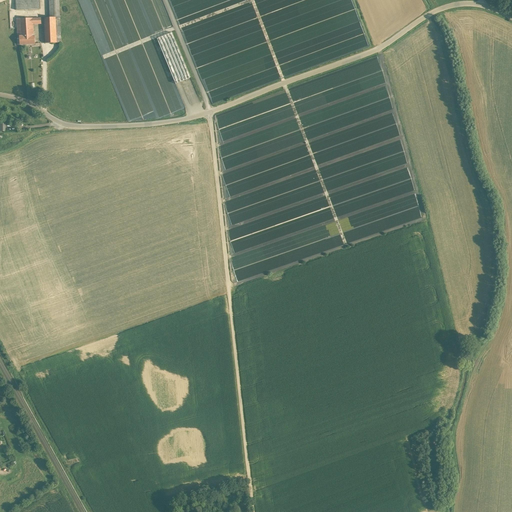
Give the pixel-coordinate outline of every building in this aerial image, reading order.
[(39,0),(15,0),(16,10),(40,9),(39,0)] [(49,0),(50,17),(44,18),(45,43),(61,43),(59,0),(49,0)] [(41,18),(16,19),(17,32),(20,32),(20,36),(33,36),(33,24),(41,24),(41,18)] [(158,36),(177,82),(192,76),(174,30),(158,36)] [(33,36),(20,36),(21,44),(34,44),(34,39),(34,36),(33,36)]
